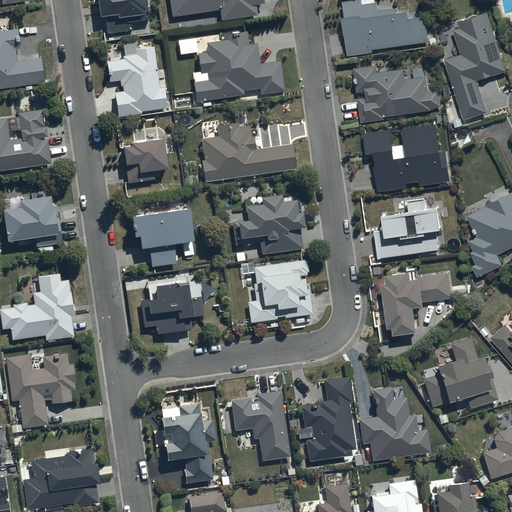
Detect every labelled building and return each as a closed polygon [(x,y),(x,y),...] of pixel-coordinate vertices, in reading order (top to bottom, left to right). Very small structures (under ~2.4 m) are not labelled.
[(146,0),(100,0),(102,11),(106,10),(108,30),(133,27),(132,19),(150,17),(149,11),(151,10),(150,3),(147,3),(146,0)] [(170,0),(173,14),(221,8),(222,17),(259,12),(257,2),(265,1),(265,0),(170,0)] [(343,0),(346,13),(343,14),(349,53),(373,50),(373,47),(429,38),(425,11),(409,14),(408,7),(398,9),(397,5),(380,7),(379,0),(343,0)] [(463,52),(445,58),(465,117),(487,109),(477,79),(508,68),(488,10),(460,20),(461,25),(454,27),(463,52)] [(0,86),(26,83),(26,88),(33,88),(32,82),(45,81),(41,55),(17,59),(15,47),(21,46),(19,27),(0,29),(0,26),(0,86)] [(225,37),(207,40),(208,50),(199,51),(202,70),(193,71),(197,98),(245,92),(245,88),(260,86),(261,91),(285,88),(281,59),(260,62),(257,40),(250,41),(248,28),(240,29),(240,27),(233,28),(233,31),(224,32),(225,37)] [(197,36),(178,38),(180,53),(198,51),(197,36)] [(124,90),(115,91),(118,115),(142,112),(142,109),(168,106),(165,85),(161,85),(160,78),(164,77),(164,70),(158,71),(154,45),(136,47),(136,52),(123,54),(124,57),(107,59),(109,79),(120,78),(121,84),(123,84),(124,90)] [(376,62),(354,66),(357,90),(366,89),(367,96),(358,97),(362,120),(385,117),(384,114),(431,107),(431,105),(441,103),(439,87),(428,89),(425,73),(405,76),(403,65),(377,69),(376,62)] [(19,115),(0,117),(0,168),(51,162),(46,124),(45,124),(43,107),(18,111),(19,115)] [(205,158),(202,159),(205,180),(297,167),(293,142),(256,147),(254,134),(251,134),(250,123),(239,125),(238,120),(217,123),(219,134),(202,137),(205,158)] [(391,126),(365,131),(367,149),(375,149),(380,189),(408,184),(407,180),(419,178),(420,182),(451,177),(446,148),(441,149),(436,120),(403,126),(405,142),(394,144),(391,126)] [(165,134),(132,138),(133,141),(124,142),(126,151),(122,152),(124,163),(127,163),(129,180),(155,177),(154,164),(169,162),(165,134)] [(21,203),(5,205),(9,236),(36,232),(37,244),(39,244),(40,250),(53,248),(53,243),(63,241),(61,225),(59,225),(57,206),(54,207),(52,192),(51,192),(51,187),(32,190),(32,194),(20,196),(21,203)] [(467,251),(478,274),(503,262),(499,252),(511,245),(511,189),(486,202),(487,204),(468,213),(478,233),(469,237),(474,247),(467,251)] [(239,218),(233,219),(236,243),(242,242),(243,248),(251,247),(250,242),(260,240),(261,252),(302,246),(299,223),(304,223),(302,208),(298,209),(296,195),(284,196),(283,190),(262,192),(263,199),(246,202),(248,215),(239,216),(239,218)] [(386,226),(374,228),(378,255),(440,247),(437,224),(443,223),(440,201),(426,203),(425,195),(408,197),(409,205),(384,208),(386,226)] [(191,201),(133,209),(136,231),(141,231),(142,243),(150,242),(153,265),(177,261),(174,238),(195,235),(191,201)] [(256,297),(247,299),(250,320),(277,316),(277,314),(284,313),(284,315),(312,311),(309,290),(307,290),(305,274),(307,274),(306,270),(309,270),(306,256),(254,265),(257,280),(253,281),(256,297)] [(407,266),(407,267),(387,270),(388,277),(383,278),(390,323),(394,323),(395,330),(418,326),(415,303),(426,301),(425,299),(452,295),(448,271),(422,275),(421,273),(418,274),(417,264),(407,266)] [(13,305),(0,307),(0,308),(3,327),(10,326),(12,338),(45,333),(46,338),(75,334),(72,314),(77,313),(75,306),(74,306),(69,278),(61,279),(60,271),(38,274),(40,289),(33,290),(35,302),(28,303),(27,300),(13,302),(13,305)] [(150,296),(141,298),(145,324),(157,323),(158,331),(193,325),(191,315),(205,313),(200,277),(196,278),(196,275),(191,276),(190,272),(147,279),(150,296)] [(511,327),(510,329),(505,323),(491,335),(495,340),(493,341),(499,347),(500,346),(511,358),(511,327)] [(438,366),(421,371),(432,405),(450,400),(449,398),(467,393),(471,406),(497,398),(491,377),(493,377),(489,362),(487,362),(485,354),(481,355),(481,354),(477,355),(471,336),(450,342),(454,355),(444,358),(444,359),(437,361),(438,366)] [(31,352),(6,356),(11,398),(19,397),(23,425),(48,422),(45,397),(52,396),(52,401),(73,398),(72,387),(76,387),(75,380),(77,380),(75,362),(69,363),(68,350),(43,353),(44,366),(33,367),(31,352)] [(320,401),(301,404),(304,425),(311,424),(313,436),(306,437),(309,460),(347,455),(346,448),(355,447),(349,401),(353,400),(350,375),(325,378),(328,398),(319,399),(320,401)] [(376,415),(358,417),(361,441),(370,440),(372,457),(430,450),(427,428),(417,429),(415,412),(408,413),(406,396),(393,398),(392,385),(372,387),(376,415)] [(249,396),(231,398),(235,427),(252,425),(254,436),(259,435),(262,458),(290,454),(281,388),(256,392),(258,400),(250,401),(249,396)] [(161,407),(161,413),(163,429),(170,428),(171,438),(165,438),(167,455),(185,453),(187,466),(184,466),(185,480),(212,478),(208,439),(215,439),(213,418),(202,419),(200,407),(199,407),(198,401),(178,403),(179,405),(161,407)] [(482,450),(490,476),(511,469),(511,425),(498,429),(493,437),(495,445),(495,446),(482,450)] [(34,476),(24,478),(28,506),(73,500),(74,504),(99,501),(96,480),(101,479),(99,459),(93,460),(91,446),(67,449),(67,453),(32,457),(34,476)] [(0,511),(7,511),(12,511),(9,496),(8,496),(7,493),(9,493),(6,471),(0,471),(0,511)] [(373,508),(366,509),(366,511),(422,511),(421,502),(416,502),(415,496),(418,496),(415,477),(388,481),(389,489),(371,492),(373,508)] [(479,511),(478,503),(476,503),(474,493),(477,492),(476,485),(469,486),(468,477),(437,481),(438,487),(435,487),(438,511),(437,511),(479,511)] [(351,511),(348,482),(324,484),(326,501),(317,502),(318,511),(351,511)] [(223,489),(188,494),(191,511),(200,511),(206,511),(215,511),(215,510),(225,508),(223,489)]
